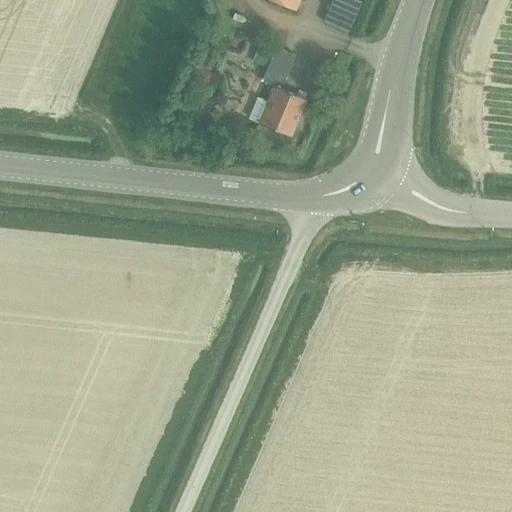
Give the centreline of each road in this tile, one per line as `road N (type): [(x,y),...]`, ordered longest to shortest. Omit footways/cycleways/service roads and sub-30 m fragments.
road 1 (unclassified): [(181,511),(315,198)]
road 2 (tertiary): [(315,198),(0,165)]
road 3 (tertiary): [(368,171),(416,0)]
road 4 (tertiary): [(511,215),(446,210),(368,171)]
